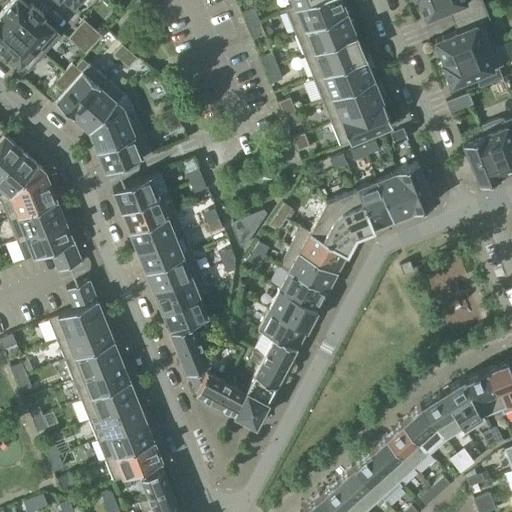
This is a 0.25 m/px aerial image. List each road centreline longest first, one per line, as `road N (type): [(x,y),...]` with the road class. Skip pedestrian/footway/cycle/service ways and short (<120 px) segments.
road 1 (residential): [(0,89),(60,146),(85,187),(211,511)]
road 2 (residential): [(242,511),(367,257),(465,215)]
road 3 (residential): [(373,0),(465,215)]
